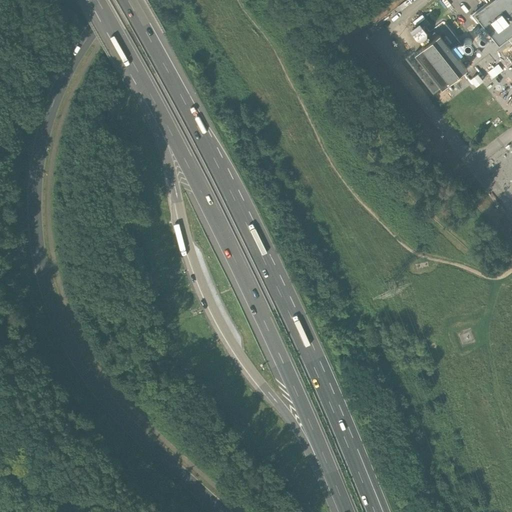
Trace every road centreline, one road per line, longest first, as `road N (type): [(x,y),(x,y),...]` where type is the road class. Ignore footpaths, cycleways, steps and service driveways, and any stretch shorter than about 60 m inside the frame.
road 1 (secondary): [(217,511),(145,447),(80,371),(58,328),(36,245),(32,204),(47,118),(81,46),(120,0)]
road 2 (motorway): [(373,511),(265,258),(126,0)]
road 3 (track): [(511,273),(488,280),(414,256),(361,206),(277,55),(236,0)]
road 4 (motorway): [(143,83),(229,247),(320,452)]
